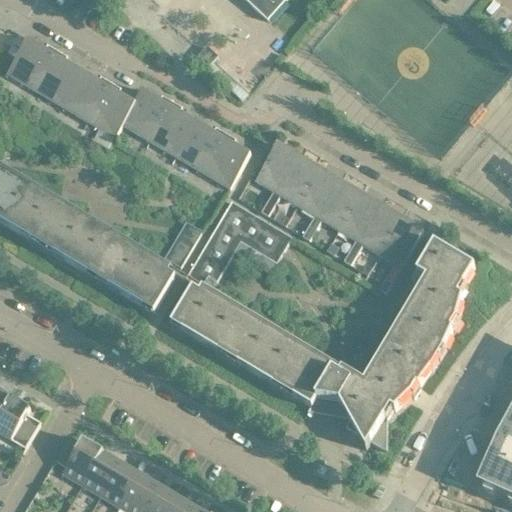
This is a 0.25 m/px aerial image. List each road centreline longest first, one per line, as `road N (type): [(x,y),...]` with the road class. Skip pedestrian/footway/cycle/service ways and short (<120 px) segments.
road 1 (residential): [(511,241),(288,117),(254,125),(222,116),(0,0)]
road 2 (residential): [(317,511),(89,375)]
road 3 (unclassified): [(11,511),(89,375)]
road 4 (residential): [(398,511),(474,388)]
